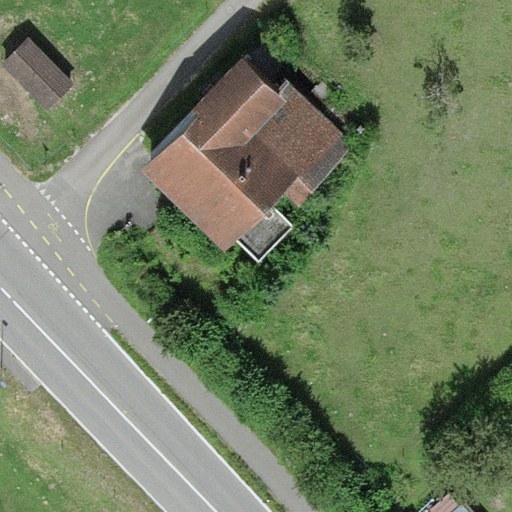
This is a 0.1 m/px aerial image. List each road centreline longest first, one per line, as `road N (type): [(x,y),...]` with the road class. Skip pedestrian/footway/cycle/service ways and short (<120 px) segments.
road 1 (track): [(0,265),(250,0)]
road 2 (secondary): [(0,273),(220,511)]
